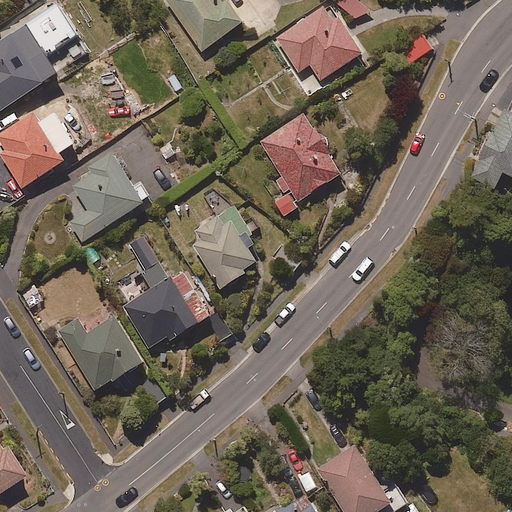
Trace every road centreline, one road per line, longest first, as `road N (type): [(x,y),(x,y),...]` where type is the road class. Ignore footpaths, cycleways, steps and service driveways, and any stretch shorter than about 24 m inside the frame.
road 1 (tertiary): [(106,502),(248,383),(371,254),(469,87),(511,32)]
road 2 (residential): [(0,330),(106,502)]
